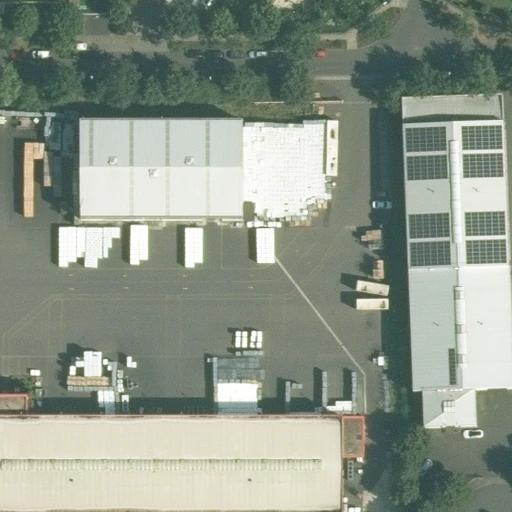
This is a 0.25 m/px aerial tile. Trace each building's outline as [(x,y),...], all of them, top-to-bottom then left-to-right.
[(502,96),(402,100),(403,128),(503,124),(502,96)] [(244,122),(80,123),(81,223),(245,223),(244,122)] [(503,124),(403,128),(408,272),(509,269),(503,124)] [(511,358),(509,269),(408,272),(413,393),(412,393),(422,393),(474,391),(511,389),(511,358)] [(474,391),(422,393),(424,429),(445,428),(445,425),(454,425),(454,428),(476,427),(474,391)] [(28,397),(0,397),(0,418),(28,418),(28,397)] [(28,418),(0,418),(0,511),(342,511),(343,459),(343,418),(28,418)] [(364,418),(343,418),(343,459),(364,459),(364,418)]
